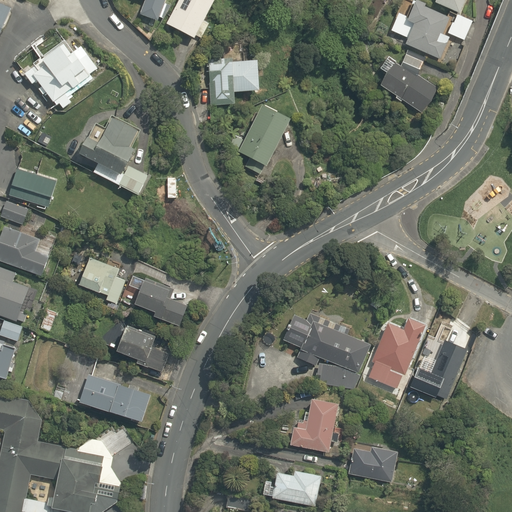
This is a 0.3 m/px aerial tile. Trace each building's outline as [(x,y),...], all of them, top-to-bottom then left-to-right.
[(145,0),(146,0),(141,15),(159,22),(160,18),(164,19),(171,6),(165,4),(166,0),(145,0)] [(180,0),(167,24),(196,39),(217,0),(180,0)] [(434,0),(433,4),(458,14),(463,0),(434,0)] [(449,37),(465,42),(472,22),(410,2),(406,15),(396,12),(390,33),(406,38),(403,49),(441,61),(449,37)] [(0,39),(13,9),(0,3),(0,39)] [(60,104),(64,109),(72,103),(70,100),(73,97),(72,95),(94,79),(91,75),(98,69),(82,47),(74,53),(66,41),(34,64),(36,66),(32,69),(29,65),(20,72),(26,80),(28,79),(33,85),(38,81),(43,87),(39,89),(44,95),(47,93),(54,103),(55,102),(58,106),(60,104)] [(422,62),(404,54),(400,63),(418,71),(422,62)] [(383,58),(377,70),(383,73),(376,86),(421,112),(435,87),(383,58)] [(234,59),(209,60),(212,107),(237,106),(236,93),(261,92),(259,61),(234,63),(234,59)] [(263,106),(239,152),(251,158),(246,167),(260,175),(265,166),(268,167),(292,120),(263,106)] [(94,173),(140,196),(150,176),(128,165),(136,150),(131,148),(139,132),(114,119),(101,144),(89,138),(81,154),(99,164),(94,173)] [(57,179),(17,168),(10,197),(49,208),(57,179)] [(5,203),(0,216),(0,217),(22,226),(27,211),(5,203)] [(35,251),(39,239),(2,226),(0,231),(0,261),(41,277),(48,256),(35,251)] [(103,264),(86,257),(76,284),(117,299),(124,281),(115,278),(121,263),(106,257),(103,264)] [(11,282),(14,273),(0,268),(0,316),(14,322),(26,287),(11,282)] [(133,275),(128,288),(137,291),(131,307),(179,325),(186,307),(166,300),(170,289),(133,275)] [(55,311),(47,309),(41,330),(49,332),(55,311)] [(284,343),(299,348),(295,359),(315,367),(318,359),(324,362),(317,380),(352,393),(360,371),(370,344),(294,316),(284,343)] [(22,326),(3,320),(0,329),(0,337),(16,343),(22,326)] [(401,329),(387,324),(366,379),(397,391),(422,328),(405,321),(401,329)] [(152,345),(154,338),(124,327),(113,356),(162,374),(170,352),(152,345)] [(436,350),(424,345),(408,389),(433,398),(435,395),(446,399),(470,336),(459,332),(454,344),(440,338),(436,350)] [(15,350),(2,346),(0,351),(0,377),(6,380),(15,350)] [(144,394),(85,375),(76,402),(135,421),(144,394)] [(104,511),(118,503),(122,483),(112,467),(114,458),(103,441),(94,440),(80,448),(80,450),(40,442),(43,420),(30,400),(0,394),(0,511),(104,511)] [(305,426),(294,424),(290,447),(329,453),(336,404),(309,401),(305,426)] [(398,449),(352,443),(347,476),(393,483),(398,449)] [(321,475),(293,469),(292,476),(275,472),(273,482),(263,480),(260,495),(315,506),(321,475)]
